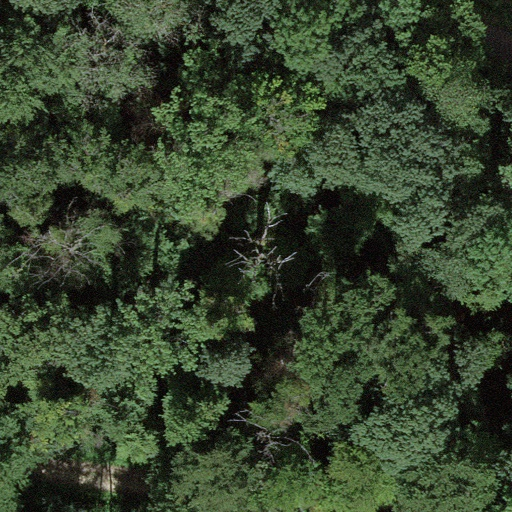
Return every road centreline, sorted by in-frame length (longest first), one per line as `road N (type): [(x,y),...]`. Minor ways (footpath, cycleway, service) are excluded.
road 1 (track): [(437,511),(395,494),(121,480),(0,456)]
road 2 (unclassified): [(511,55),(385,0)]
